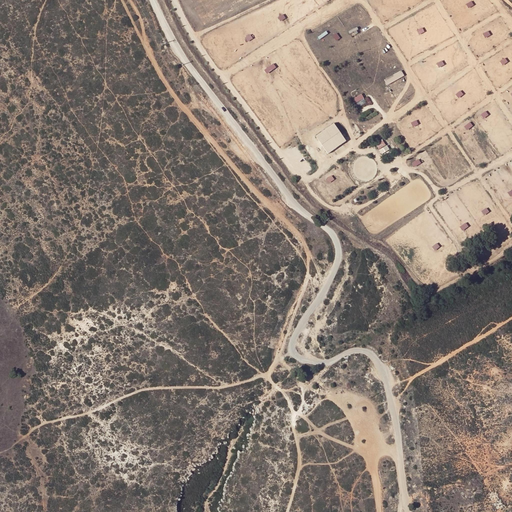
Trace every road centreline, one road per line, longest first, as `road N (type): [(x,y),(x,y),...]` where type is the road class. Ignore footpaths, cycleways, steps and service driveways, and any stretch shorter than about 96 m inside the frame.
road 1 (unclassified): [(158,0),(183,54),(291,197),(337,237),(342,266),(303,319),(293,353),(321,362),(365,351),(377,362),(409,511)]
road 2 (track): [(132,0),(170,87),(304,241),(305,274),(270,378),(284,390),(318,392),(369,434),(380,511)]
road 3 (track): [(0,452),(39,425),(137,391),(221,387),(269,372)]
road 4 (track): [(511,320),(412,378),(387,384)]
road 5 (track): [(284,390),(300,468),(285,511)]
